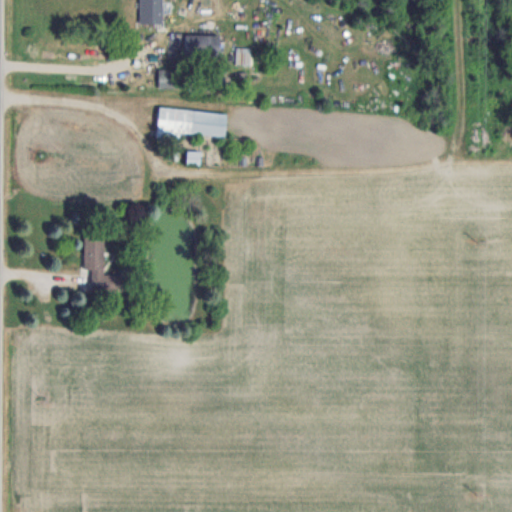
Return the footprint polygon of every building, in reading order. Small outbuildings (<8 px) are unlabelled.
[(161,0),(139,0),(139,23),(162,23),(161,0)] [(218,57),(218,34),(184,34),(184,57),(218,57)] [(249,63),(249,47),(236,47),(236,63),(249,63)] [(184,69),(157,69),(157,87),(184,87),(184,69)] [(226,112),(158,106),(155,141),(178,144),(179,132),(224,136),(226,112)] [(83,269),(91,269),(90,292),(116,293),(116,275),(102,274),(103,235),(83,235),(83,269)]
